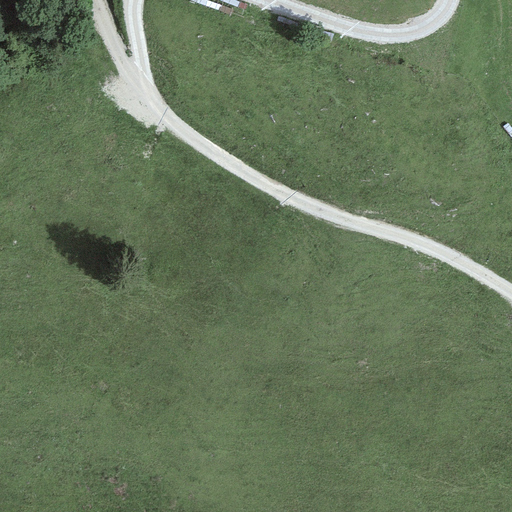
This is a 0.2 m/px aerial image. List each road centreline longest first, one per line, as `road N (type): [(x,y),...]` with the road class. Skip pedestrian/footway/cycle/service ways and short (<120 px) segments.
road 1 (track): [(511,295),(403,238),(302,204),(215,153),(146,100),(93,0)]
road 2 (track): [(227,0),(306,29),(422,42),(450,15),(453,0)]
